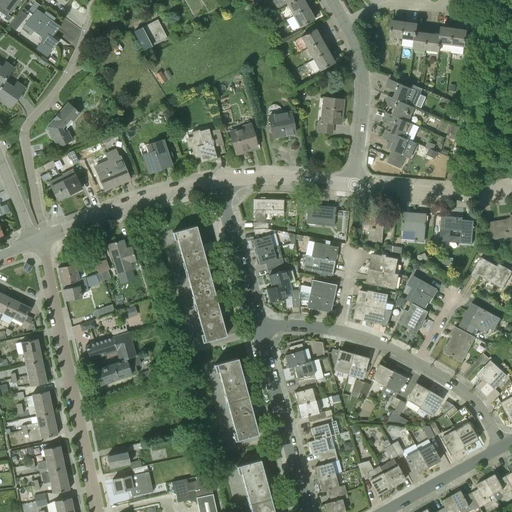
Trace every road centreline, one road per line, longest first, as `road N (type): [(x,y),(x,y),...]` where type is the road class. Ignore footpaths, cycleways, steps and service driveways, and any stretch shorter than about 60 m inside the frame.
road 1 (residential): [(99,511),(41,239)]
road 2 (residential): [(43,239),(24,129),(62,81),(86,23)]
road 3 (residential): [(306,511),(256,327)]
road 4 (residential): [(43,239),(216,180)]
road 5 (residential): [(345,24),(363,87),(354,184)]
road 6 (residential): [(354,184),(511,191)]
road 7 (residential): [(256,327),(216,180)]
road 8 (residential): [(216,180),(354,184)]
road 9 (residential): [(383,511),(502,446)]
road 10 (residential): [(502,446),(467,395),(417,364)]
